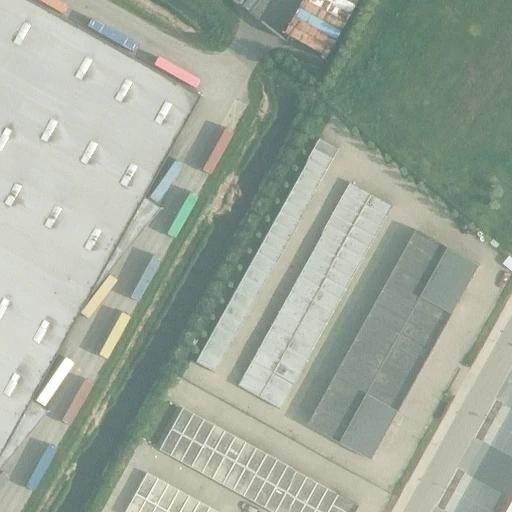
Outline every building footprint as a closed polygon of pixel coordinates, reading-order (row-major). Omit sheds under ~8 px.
[(0,0),(0,467),(45,412),(30,400),(85,299),(158,209),(142,197),(198,96),(23,0),(0,0)] [(320,139),(314,150),(333,160),(339,150),(320,139)] [(314,150),(308,160),(327,171),(333,160),(314,150)] [(308,160),(302,171),(321,181),(327,171),(308,160)] [(302,171),(296,181),(315,192),(321,181),(302,171)] [(296,181),(291,192),(310,202),(315,192),(296,181)] [(350,183),(344,194),(365,206),(371,195),(350,183)] [(291,192),(285,202),(304,213),(310,202),(291,192)] [(344,194),(338,205),(360,216),(365,206),(344,194)] [(371,195),(365,206),(386,218),(392,207),(371,195)] [(285,202),(279,213),(298,223),(304,213),(285,202)] [(338,205),(333,215),(354,227),(360,216),(338,205)] [(365,206),(360,216),(381,228),(386,218),(365,206)] [(279,213),(273,223),(292,234),(298,223),(279,213)] [(333,215),(327,226),(348,237),(354,227),(333,215)] [(360,216),(354,227),(375,239),(381,228),(360,216)] [(273,223),(267,234),(287,244),(292,234),(273,223)] [(327,226),(321,236),(342,248),(348,237),(327,226)] [(354,227),(348,237),(369,249),(375,239),(354,227)] [(417,231),(409,245),(441,262),(448,248),(417,231)] [(267,234),(261,244),(280,255),(287,244),(267,234)] [(321,236),(315,247),(336,258),(342,248),(321,236)] [(348,237),(342,248),(363,260),(369,249),(348,237)] [(261,244),(255,255),(275,265),(280,255),(261,244)] [(409,245),(402,257),(434,274),(441,262),(409,245)] [(315,247),(309,257),(330,269),(336,258),(315,247)] [(342,248),(336,258),(357,270),(363,260),(342,248)] [(448,248),(441,262),(472,280),(480,266),(448,248)] [(255,255),(249,267),(268,277),(275,265),(255,255)] [(309,257),(303,268),(324,279),(330,269),(309,257)] [(402,257),(395,269),(427,286),(434,274),(402,257)] [(507,260),(503,264),(511,271),(511,259),(509,257),(507,260)] [(336,258),(330,269),(351,280),(357,270),(336,258)] [(441,262),(434,274),(466,292),(472,280),(441,262)] [(249,267),(242,279),(261,289),(268,277),(249,267)] [(303,268),(298,278),(319,290),(324,279),(303,268)] [(330,269),(324,279),(346,291),(351,280),(330,269)] [(395,269),(389,281),(420,298),(427,286),(395,269)] [(434,274),(427,286),(459,304),(466,292),(434,274)] [(298,278),(291,290),(312,302),(319,290),(298,278)] [(242,279),(235,291),(254,301),(261,289),(242,279)] [(324,279),(319,290),(340,301),(346,291),(324,279)] [(389,281),(382,293),(414,310),(420,298),(389,281)] [(427,286),(420,298),(452,316),(459,304),(427,286)] [(291,290),(284,302),(305,314),(312,302),(291,290)] [(319,290),(312,302),(333,313),(340,301),(319,290)] [(235,291),(229,303),(248,313),(254,301),(235,291)] [(382,293),(375,305),(407,322),(414,310),(382,293)] [(420,298),(414,310),(445,328),(452,316),(420,298)] [(284,302),(278,314),(299,326),(305,314),(284,302)] [(312,302),(305,314),(326,326),(333,313),(312,302)] [(229,303),(222,315),(241,325),(248,313),(229,303)] [(375,305),(369,317),(400,334),(407,322),(375,305)] [(414,310),(407,322),(439,340),(445,328),(414,310)] [(278,314),(271,326),(292,338),(299,326),(278,314)] [(305,314),(299,326),(320,338),(326,326),(305,314)] [(222,315),(215,327),(234,337),(241,325),(222,315)] [(369,317),(362,329),(394,346),(400,334),(369,317)] [(407,322),(400,334),(432,352),(439,340),(407,322)] [(271,326),(264,338),(285,350),(292,338),(271,326)] [(299,326),(292,338),(313,350),(320,338),(299,326)] [(215,327),(209,339),(228,349),(234,337),(215,327)] [(362,329),(355,341),(387,359),(394,346),(362,329)] [(400,334),(394,346),(425,364),(432,352),(400,334)] [(264,338),(257,350),(278,362),(285,350),(264,338)] [(292,338),(285,350),(306,362),(313,350),(292,338)] [(209,339),(202,351),(221,361),(228,349),(209,339)] [(355,341),(349,353),(380,370),(387,359),(355,341)] [(394,346),(387,359),(419,376),(425,364),(394,346)] [(257,350),(251,362),(272,374),(278,362),(257,350)] [(285,350),(278,362),(299,374),(306,362),(285,350)] [(202,351),(195,363),(214,373),(221,361),(202,351)] [(349,353),(342,365),(374,382),(380,370),(349,353)] [(387,359),(380,370),(412,388),(419,376),(387,359)] [(251,362),(244,374),(265,386),(272,374),(251,362)] [(278,362),(272,374),(293,386),(299,374),(278,362)] [(342,365),(335,377),(367,395),(374,382),(342,365)] [(380,370),(374,382),(405,400),(412,388),(380,370)] [(244,374),(237,386),(258,398),(265,386),(244,374)] [(272,374),(265,386),(286,398),(293,386),(272,374)] [(335,377),(328,389),(360,407),(367,395),(335,377)] [(374,382),(367,395),(399,412),(405,400),(374,382)] [(265,386),(258,398),(279,410),(286,398),(265,386)] [(328,389),(322,401),(353,419),(360,407),(328,389)] [(367,395),(360,407),(392,424),(399,412),(367,395)] [(322,401),(315,413),(347,431),(353,419),(322,401)] [(360,407),(353,419),(385,436),(392,424),(360,407)] [(182,408),(170,430),(181,435),(192,414),(182,408)] [(315,413),(308,425),(340,443),(347,431),(315,413)] [(192,414),(181,435),(191,441),(203,420),(192,414)] [(353,419),(347,431),(378,448),(385,436),(353,419)] [(203,420),(191,441),(202,447),(213,426),(203,420)] [(213,426),(202,447),(212,453),(224,432),(213,426)] [(170,430),(159,451),(169,456),(181,435),(170,430)] [(347,431),(340,443),(372,461),(378,448),(347,431)] [(224,432),(212,453),(223,458),(234,437),(224,432)] [(181,435),(169,456),(180,462),(191,441),(181,435)] [(234,437),(223,458),(233,464),(245,443),(234,437)] [(191,441),(180,462),(190,468),(202,447),(191,441)] [(245,443),(233,464),(243,470),(255,449),(245,443)] [(202,447),(190,468),(201,474),(212,453),(202,447)] [(255,449),(243,470),(254,476),(265,455),(255,449)] [(212,453),(201,474),(211,479),(223,458),(212,453)] [(265,455),(254,476),(264,481),(276,460),(265,455)] [(223,458),(211,479),(221,485),(233,464),(223,458)] [(276,460),(264,481),(275,487),(286,466),(276,460)] [(233,464),(221,485),(232,491),(243,470),(233,464)] [(286,466),(275,487),(285,493),(297,472),(286,466)] [(243,470),(232,491),(242,497),(254,476),(243,470)] [(297,472),(285,493),(296,499),(307,478),(297,472)] [(146,474),(134,495),(145,501),(157,479),(146,474)] [(254,476),(242,497),(253,502),(264,481),(254,476)] [(307,478),(296,499),(306,504),(318,484),(307,478)] [(157,479),(145,501),(155,506),(167,485),(157,479)] [(264,481),(253,502),(263,508),(275,487),(264,481)] [(318,484),(306,504),(317,510),(328,489),(318,484)] [(167,485),(155,506),(165,511),(177,491),(167,485)] [(275,487),(263,508),(270,511),(274,511),(285,493),(275,487)] [(328,489),(317,510),(319,511),(329,511),(333,506),(339,495),(328,489)] [(177,491),(165,511),(179,511),(188,497),(177,491)] [(285,493),(274,511),(288,511),(296,499),(285,493)] [(134,495),(124,511),(138,511),(145,501),(134,495)] [(339,495),(333,506),(344,511),(356,511),(359,507),(339,495)] [(188,497),(179,511),(192,511),(198,502),(188,497)] [(296,499),(288,511),(301,511),(306,504),(296,499)] [(145,501),(138,511),(152,511),(155,506),(145,501)] [(198,502),(192,511),(206,511),(209,508),(198,502)]
